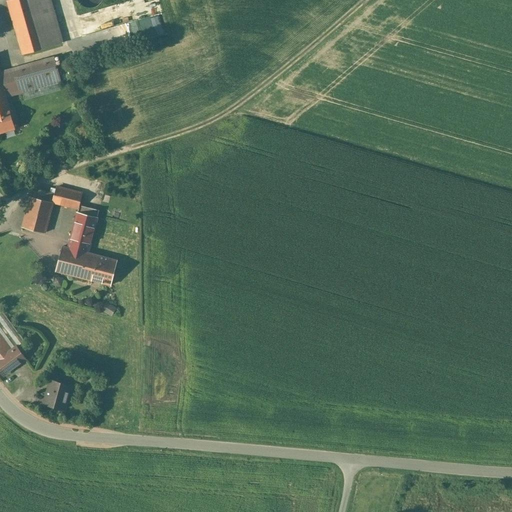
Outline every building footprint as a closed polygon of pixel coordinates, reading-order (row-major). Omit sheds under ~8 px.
[(49,0),(10,0),(7,1),(22,55),(62,44),(49,0)] [(102,0),(76,0),(79,4),(84,7),(90,8),(95,7),(100,4),(102,0)] [(54,57),(0,72),(0,77),(6,97),(61,82),(54,57)] [(0,113),(10,111),(6,97),(0,77),(0,113)] [(0,113),(0,132),(14,129),(12,120),(15,120),(12,111),(10,111),(0,113)] [(82,194),(56,187),(54,194),(52,203),(78,209),(79,206),(82,194)] [(54,194),(37,189),(32,198),(52,203),(54,194)] [(32,198),(30,197),(22,228),(45,233),(52,203),(32,198)] [(99,211),(79,206),(78,209),(77,213),(97,218),(99,211)] [(97,218),(77,213),(68,248),(62,247),(56,271),(110,285),(116,261),(101,256),(87,253),(93,231),(97,218)] [(114,309),(107,304),(103,310),(110,315),(114,309)] [(0,358),(11,350),(0,335),(0,358)] [(11,350),(0,358),(0,370),(3,375),(25,359),(15,347),(11,350)] [(58,379),(54,378),(51,379),(44,404),(64,409),(70,386),(59,383),(60,382),(58,379)]
